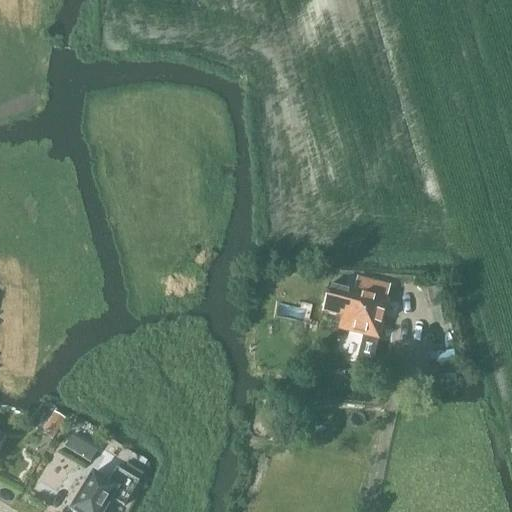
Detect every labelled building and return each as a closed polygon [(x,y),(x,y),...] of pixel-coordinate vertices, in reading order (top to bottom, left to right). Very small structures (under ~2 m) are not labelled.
[(331,287),(325,314),(344,319),(341,332),(381,342),(391,302),(389,302),(392,288),(359,280),(356,293),(331,287)] [(449,319),(436,322),(441,347),(454,345),(449,319)] [(56,442),(69,420),(59,413),(44,436),(56,442)] [(0,454),(8,440),(0,435),(0,454)] [(84,444),(74,438),(67,450),(77,456),(84,444)] [(94,476),(72,511),(108,511),(114,503),(126,509),(141,486),(119,473),(111,486),(94,476)]
